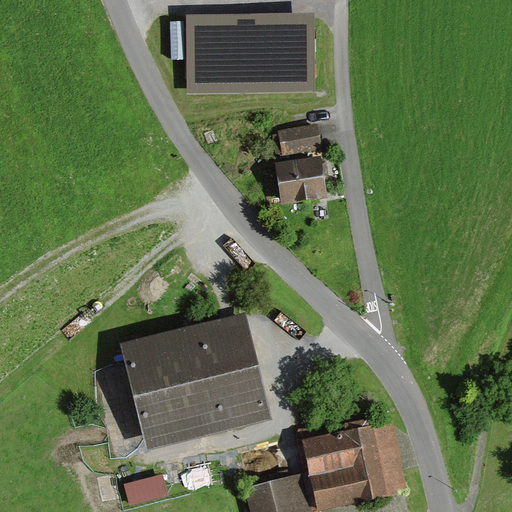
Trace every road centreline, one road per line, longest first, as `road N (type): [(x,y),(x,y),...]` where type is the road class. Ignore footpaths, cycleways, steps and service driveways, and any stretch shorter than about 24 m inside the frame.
road 1 (unclassified): [(114,0),(170,119),(228,199),(398,378),(422,429),(444,511)]
road 2 (track): [(372,344),(374,312),(339,95),(341,0)]
road 3 (track): [(0,394),(228,199)]
road 4 (track): [(214,180),(68,252),(0,298)]
